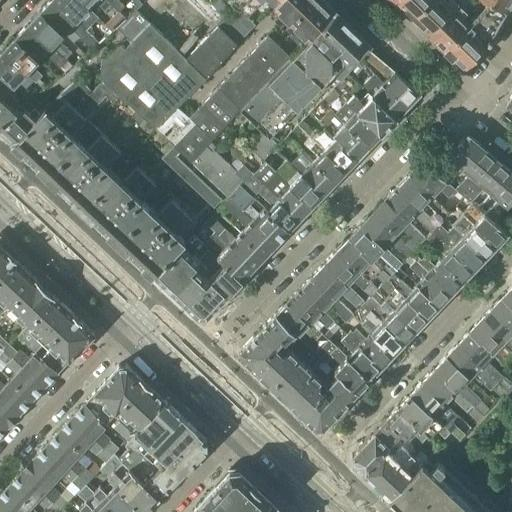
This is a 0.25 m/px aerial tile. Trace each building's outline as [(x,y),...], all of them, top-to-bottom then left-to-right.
[(91,48),(96,42),(52,0),(50,0),(40,11),(63,33),(69,27),(79,37),(91,48)] [(82,14),(87,8),(78,0),(52,0),(97,42),(104,36),(98,30),(82,14)] [(104,11),(110,5),(104,0),(78,0),(87,8),(94,1),(104,11)] [(99,75),(100,76),(103,79),(120,96),(138,112),(152,126),(155,129),(156,128),(156,127),(206,76),(237,45),(236,44),(216,25),(186,57),(182,53),(199,35),(191,27),(190,29),(166,5),(165,5),(160,0),(145,0),(136,9),(132,13),(131,15),(125,20),(118,26),(128,37),(100,59),(99,75)] [(104,0),(110,5),(117,12),(124,6),(124,5),(118,0),(104,0)] [(219,0),(217,0),(213,5),(219,11),(223,15),(229,9),(219,0)] [(260,0),(269,7),(273,4),(276,0),(245,0),(237,10),(228,19),(244,34),(253,25),(245,17),(260,0)] [(231,0),(229,2),(237,10),(245,0),(231,0)] [(276,0),(273,4),(285,16),(300,0),(276,0)] [(323,0),(300,0),(285,16),(281,21),(303,42),(303,41),(334,10),(323,0)] [(397,0),(395,3),(411,19),(429,0),(397,0)] [(429,0),(411,19),(428,35),(457,4),(452,0),(445,0),(444,0),(429,0)] [(490,1),(488,0),(474,0),(468,7),(476,15),(490,1)] [(488,0),(490,1),(506,10),(511,0),(488,0)] [(469,24),(445,51),(463,68),(488,41),(505,11),(506,10),(490,1),(476,15),(469,23),(469,24)] [(428,35),(445,51),(469,24),(469,23),(460,15),(464,11),(457,4),(428,35)] [(303,41),(303,42),(289,56),(240,109),(262,130),(268,136),(269,137),(330,72),(339,80),(347,72),(359,59),(362,56),(369,50),(372,47),(363,38),(353,28),(349,24),(334,10),(303,41)] [(40,11),(27,24),(70,65),(78,59),(57,39),(63,33),(40,11)] [(125,20),(118,13),(106,26),(111,31),(117,25),(118,26),(125,20)] [(244,34),(228,19),(225,17),(216,25),(236,44),(244,34)] [(27,24),(15,37),(38,59),(44,53),(63,71),(70,65),(27,24)] [(179,151),(190,162),(205,146),(240,109),(289,56),(267,35),(189,117),(195,123),(173,146),(179,151)] [(2,50),(35,81),(41,75),(32,65),(38,59),(15,37),(2,50)] [(2,50),(0,52),(0,73),(13,86),(19,78),(29,88),(35,81),(2,50)] [(419,93),(369,50),(362,56),(387,78),(383,82),(407,106),(419,93)] [(359,59),(347,72),(354,80),(367,67),(359,59)] [(339,80),(333,86),(340,93),(342,96),(346,100),(381,134),(395,118),(371,95),(363,103),(352,92),(359,84),(354,80),(347,72),(339,80)] [(0,73),(0,98),(7,92),(13,86),(0,73)] [(407,106),(383,82),(374,73),(361,86),(371,95),(395,118),(407,106)] [(21,150),(29,158),(91,91),(79,79),(77,80),(43,107),(39,112),(32,118),(11,141),(13,142),(13,145),(18,150),(21,150)] [(43,173),(46,174),(78,139),(93,125),(85,118),(104,96),(112,104),(120,96),(103,79),(91,91),(29,158),(38,166),(38,169),(43,173)] [(327,106),(340,93),(333,86),(321,100),(327,106)] [(0,98),(10,107),(16,100),(7,92),(0,98)] [(10,107),(15,113),(17,111),(17,110),(28,101),(23,95),(16,100),(10,107)] [(0,125),(9,118),(15,113),(10,107),(0,98),(0,125)] [(381,134),(346,100),(335,113),(337,115),(368,146),(381,134)] [(324,126),(357,158),(368,146),(337,115),(335,113),(330,109),(324,115),(318,121),(324,126)] [(0,130),(11,141),(32,118),(39,112),(38,111),(37,111),(18,111),(17,111),(15,113),(9,118),(0,125),(0,130)] [(152,126),(138,112),(130,121),(145,135),(152,126)] [(301,120),(296,125),(303,131),(309,137),(309,136),(345,171),(357,158),(324,126),(319,132),(316,129),(313,132),(301,120)] [(269,137),(268,136),(262,130),(248,145),(254,152),(263,160),(277,145),(269,137)] [(56,183),(64,190),(110,141),(100,132),(86,147),(78,140),(79,140),(78,139),(46,174),(48,175),(48,178),(53,183),(56,183)] [(457,143),(432,169),(448,183),(453,178),(445,170),(453,162),(461,169),(482,146),(466,133),(457,143)] [(309,136),(309,137),(304,143),(317,156),(311,161),(334,182),(345,171),(309,136)] [(81,206),(82,207),(114,173),(106,166),(120,151),(110,141),(64,190),(73,199),(73,202),(78,206),(81,206)] [(161,158),(179,175),(187,167),(175,156),(179,151),(173,146),(161,158)] [(227,197),(240,184),(250,173),(251,172),(243,164),(236,171),(213,149),(211,151),(205,146),(190,162),(191,162),(227,197)] [(496,159),(482,146),(461,169),(468,175),(455,189),(463,195),(496,159)] [(301,151),(290,163),(323,194),(334,182),(311,161),(301,151)] [(274,171),(289,185),(290,186),(303,199),(311,206),(323,194),(290,163),(286,159),(274,171)] [(491,194),(511,171),(496,159),(463,195),(471,202),(483,187),(491,194)] [(421,160),(409,173),(432,195),(439,188),(448,197),(449,196),(455,189),(448,183),(432,169),(421,160)] [(91,216),(100,224),(146,175),(136,165),(121,180),(114,173),(82,207),(83,208),(83,211),(88,216),(91,216)] [(179,175),(196,191),(204,183),(187,167),(179,175)] [(260,167),(253,175),(299,219),(303,214),(311,206),(303,199),(290,186),(285,191),(260,167)] [(485,214),(492,220),(505,206),(506,207),(511,200),(511,172),(511,171),(491,194),(498,200),(485,214)] [(250,173),(240,184),(253,197),(258,192),(271,205),(267,209),(288,230),(299,219),(253,175),(250,173)] [(409,173),(396,187),(420,208),(426,202),(435,211),(429,217),(437,225),(438,224),(443,218),(449,212),(432,195),(409,173)] [(116,240),(117,240),(149,206),(141,199),(155,184),(146,175),(100,224),(108,232),(108,235),(113,239),(116,240)] [(204,183),(196,191),(214,207),(221,199),(204,183)] [(240,184),(227,197),(277,242),(288,230),(267,209),(265,207),(264,208),(258,214),(249,204),(254,198),(253,197),(240,184)] [(396,187),(384,199),(408,221),(413,215),(431,231),(437,225),(429,217),(420,208),(396,187)] [(246,226),(240,233),(264,255),(277,242),(227,197),(222,203),(246,226)] [(126,249),(134,257),(180,208),(186,202),(186,201),(180,207),(170,198),(156,213),(149,206),(117,240),(118,241),(118,244),(123,249),(126,249)] [(384,199),(372,212),(395,234),(401,228),(411,237),(405,243),(413,251),(418,244),(425,237),(408,221),(384,199)] [(462,213),(496,245),(507,233),(492,220),(485,214),(472,202),(466,210),(462,213)] [(154,276),(182,246),(181,245),(180,244),(184,240),(175,232),(190,217),(180,208),(134,257),(143,265),(143,268),(148,272),(151,272),(151,273),(154,275),(154,276)] [(372,212),(359,225),(382,247),(388,242),(397,250),(406,258),(409,254),(413,251),(405,243),(404,242),(395,234),(372,212)] [(452,226),(484,257),(496,245),(462,213),(450,225),(452,226)] [(205,222),(215,231),(253,267),(264,255),(240,233),(234,238),(224,229),(210,215),(205,222)] [(431,231),(473,269),(484,257),(452,226),(447,232),(438,224),(437,225),(431,231)] [(381,269),(389,276),(393,271),(398,266),(400,264),(382,247),(359,225),(347,238),(371,259),(377,254),(387,264),(390,267),(388,268),(385,265),(381,269)] [(217,256),(225,264),(241,279),(253,267),(215,231),(208,238),(221,252),(217,256)] [(438,260),(461,281),(473,269),(431,231),(425,237),(444,254),(438,260)] [(154,276),(171,291),(193,268),(199,261),(191,255),(203,243),(193,234),(182,246),(154,276)] [(347,238),(335,250),(370,282),(375,276),(382,283),(386,279),(388,276),(389,276),(381,269),(371,259),(347,238)] [(0,275),(15,259),(0,245),(0,275)] [(351,280),(369,297),(370,297),(377,288),(370,282),(335,250),(322,264),(345,286),(362,303),(363,303),(365,302),(347,284),(351,280)] [(409,254),(450,293),(461,281),(438,260),(434,265),(425,256),(421,259),(413,251),(409,254)] [(409,254),(406,258),(404,260),(410,265),(409,266),(421,277),(416,283),(438,305),(450,293),(409,254)] [(225,264),(217,256),(208,266),(216,273),(225,264)] [(0,311),(2,310),(34,277),(15,259),(0,275),(0,311)] [(207,281),(186,305),(197,316),(206,316),(206,315),(241,279),(225,264),(216,273),(207,281)] [(322,264),(311,275),(335,297),(340,291),(358,309),(363,303),(362,303),(345,286),(322,264)] [(398,267),(398,266),(393,271),(401,279),(406,274),(402,270),(398,267)] [(193,268),(171,291),(186,305),(207,281),(193,268)] [(389,276),(388,276),(386,279),(427,317),(438,305),(416,283),(411,289),(401,279),(393,271),(389,276)] [(311,275),(299,288),(303,292),(322,310),(328,304),(345,321),(346,322),(352,315),(353,315),(335,297),(311,275)] [(25,319),(28,323),(53,296),(54,296),(53,294),(52,295),(35,279),(36,278),(34,277),(34,278),(34,277),(2,310),(12,320),(15,316),(22,322),(25,319)] [(393,308),(415,329),(427,317),(386,279),(382,283),(380,286),(389,294),(384,299),(393,308)] [(511,285),(502,296),(511,305),(511,285)] [(299,288),(286,302),(303,317),(310,323),(315,317),(323,324),(326,328),(333,321),(322,310),(303,292),(299,288)] [(17,335),(35,350),(36,352),(47,340),(49,342),(74,315),(73,314),(72,313),(61,304),(62,303),(60,302),(54,296),(53,296),(28,323),(17,335)] [(491,307),(511,327),(511,305),(502,296),(491,307)] [(363,303),(403,342),(415,329),(393,308),(387,314),(370,297),(369,297),(365,302),(363,303)] [(286,302),(274,315),(298,337),(315,353),(328,340),(317,330),(310,323),(303,317),(286,302)] [(370,332),(392,354),(403,342),(363,303),(358,309),(357,310),(375,327),(370,332)] [(480,319),(511,351),(511,338),(509,336),(511,332),(511,327),(491,307),(480,319)] [(41,356),(57,372),(93,333),(92,331),(91,332),(81,322),(80,320),(79,321),(74,315),(49,342),(52,345),(41,356)] [(240,357),(257,373),(285,341),(290,345),(298,337),(274,315),(240,350),(240,357)] [(469,331),(502,363),(511,352),(511,351),(480,319),(469,331)] [(323,324),(317,330),(328,340),(338,329),(340,327),(339,327),(333,321),(326,328),(323,324)] [(350,330),(345,335),(379,367),(392,354),(370,332),(365,337),(355,328),(351,332),(350,330)] [(456,344),(497,382),(502,376),(486,360),(491,354),(502,363),(469,331),(456,344)] [(346,356),(346,357),(368,378),(379,367),(345,335),(340,341),(351,351),(346,356)] [(0,345),(4,350),(44,387),(57,372),(41,356),(36,352),(35,350),(28,358),(18,350),(17,351),(0,336),(0,345)] [(338,363),(332,369),(356,392),(368,378),(346,357),(335,346),(328,340),(315,353),(322,360),(324,362),(331,356),(338,363)] [(271,387),(272,386),(298,358),(288,348),(290,345),(285,341),(257,373),(270,385),(271,387)] [(445,356),(468,378),(474,371),(485,382),(483,384),(489,390),(497,382),(456,344),(445,356)] [(0,358),(15,372),(8,379),(31,401),(44,387),(4,350),(0,354),(0,358)] [(322,360),(315,353),(305,365),(303,363),(298,358),(272,386),(285,399),(303,379),(311,370),(312,371),(319,362),(322,360)] [(432,369),(473,407),(481,399),(463,383),(468,378),(445,356),(432,369)] [(286,400),(300,414),(330,380),(325,376),(332,369),(324,362),(322,360),(319,362),(312,371),(311,370),(303,379),(285,399),(284,399),(286,400)] [(106,422),(111,416),(143,381),(140,377),(139,376),(138,376),(127,366),(127,365),(126,364),(126,365),(118,365),(118,364),(116,366),(117,366),(105,379),(104,379),(103,380),(94,390),(93,391),(83,402),(105,422),(106,422)] [(330,380),(300,414),(315,428),(322,427),(356,392),(332,369),(325,376),(330,380)] [(420,381),(444,403),(450,396),(468,413),(469,412),(473,408),(473,407),(432,369),(420,381)] [(503,376),(498,382),(506,390),(511,384),(503,376)] [(0,396),(19,414),(31,401),(8,379),(3,385),(0,382),(0,396)] [(111,416),(106,422),(126,440),(127,439),(131,434),(135,430),(163,398),(162,398),(151,388),(152,388),(150,386),(150,387),(143,381),(111,416)] [(420,381),(408,394),(449,432),(450,433),(450,432),(456,426),(452,423),(458,416),(444,403),(420,381)] [(506,390),(498,382),(492,388),(501,396),(506,390)] [(397,406),(430,437),(436,430),(444,438),(449,432),(408,394),(397,406)] [(0,422),(6,428),(19,414),(0,396),(0,422)] [(127,447),(117,458),(128,468),(179,414),(163,399),(163,398),(135,430),(131,434),(127,439),(128,440),(124,445),(127,447)] [(480,401),(474,407),(483,415),(488,410),(480,401)] [(70,417),(111,454),(117,448),(109,440),(99,431),(106,423),(105,422),(83,402),(70,417)] [(385,418),(401,433),(413,445),(416,447),(427,435),(429,437),(430,437),(397,406),(385,418)] [(483,415),(474,407),(473,408),(469,412),(477,421),(483,415)] [(128,468),(142,482),(158,465),(159,466),(194,429),(179,414),(128,468)] [(58,430),(80,451),(86,445),(96,454),(105,461),(111,454),(70,417),(58,430)] [(352,463),(363,473),(401,433),(385,418),(352,454),(351,454),(351,463),(352,463)] [(450,432),(459,440),(464,434),(456,426),(450,432)] [(142,482),(158,497),(205,448),(206,448),(206,439),(205,439),(194,429),(159,466),(158,465),(142,482)] [(45,444),(86,482),(92,475),(83,468),(84,467),(74,458),(80,451),(58,430),(45,444)] [(363,473),(375,485),(413,445),(401,433),(363,473)] [(32,458),(55,478),(61,472),(71,481),(71,480),(80,488),(84,484),(86,482),(45,444),(32,458)] [(375,485),(388,497),(426,456),(416,447),(413,445),(375,485)] [(435,449),(426,458),(432,464),(441,455),(435,449)] [(113,483),(142,511),(143,511),(158,497),(142,482),(128,468),(117,458),(113,454),(99,469),(106,476),(113,483)] [(426,456),(388,497),(403,511),(491,511),(436,460),(432,464),(426,458),(427,457),(426,456)] [(20,472),(61,509),(67,502),(49,486),(55,478),(32,458),(20,472)] [(192,511),(193,511),(192,511),(256,511),(269,499),(238,470),(228,471),(191,511),(192,511)] [(7,485),(30,506),(36,499),(46,508),(51,511),(58,511),(61,509),(20,472),(7,485)] [(99,498),(114,511),(142,511),(113,483),(105,491),(99,485),(92,492),(99,498)] [(78,506),(84,511),(85,511),(114,511),(99,498),(92,492),(84,484),(80,488),(76,493),(84,500),(79,506),(78,506)] [(0,493),(0,503),(9,511),(24,511),(30,506),(7,485),(0,493)] [(282,511),(269,499),(256,511),(282,511)] [(0,511),(9,511),(0,503),(0,511)]
